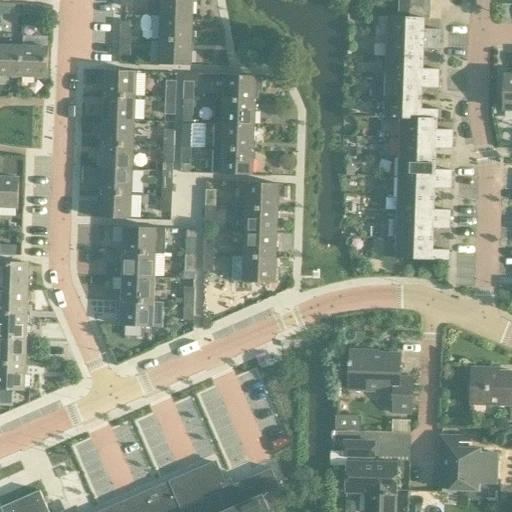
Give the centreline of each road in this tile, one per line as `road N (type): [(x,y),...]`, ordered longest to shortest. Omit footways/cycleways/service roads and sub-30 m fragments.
road 1 (residential): [(108,395),(60,273),(71,0)]
road 2 (residential): [(108,395),(327,303),(383,295),(433,306)]
road 3 (residential): [(480,321),(480,32)]
road 4 (residential): [(419,477),(433,306)]
